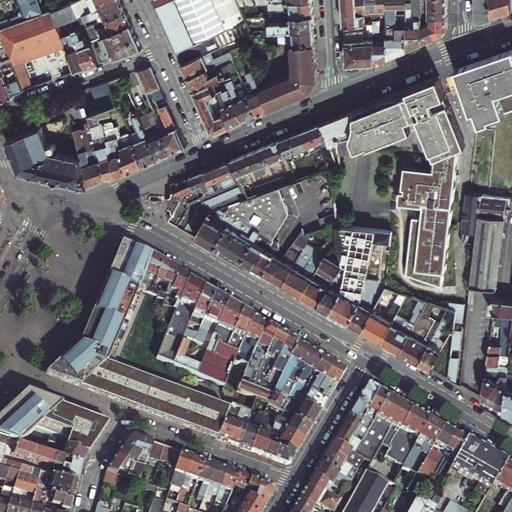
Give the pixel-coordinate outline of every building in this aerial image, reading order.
[(38,14),(34,0),(20,0),(26,19),(38,14)] [(71,19),(83,14),(113,0),(76,0),(53,10),(58,25),(71,19)] [(122,0),(113,0),(83,14),(86,21),(98,15),(101,21),(107,18),(127,10),(125,5),(122,0)] [(154,0),(166,27),(177,50),(215,33),(246,20),(245,18),(240,4),(237,0),(154,0)] [(314,8),(313,0),(308,0),(268,3),(268,10),(286,9),(286,8),(291,8),(291,15),(314,14),(314,8)] [(343,0),(345,25),(366,24),(365,13),(374,12),(388,12),(388,0),(343,0)] [(388,19),(389,31),(389,58),(400,53),(408,50),(407,13),(405,0),(388,0),(388,12),(388,19)] [(423,43),(422,17),(422,6),(421,0),(412,0),(413,9),(415,11),(417,11),(417,13),(407,13),(408,50),(418,45),(423,43)] [(490,17),(494,16),(491,0),(476,0),(477,16),(483,20),(490,17)] [(511,0),(491,0),(494,16),(503,13),(511,10),(511,0)] [(447,5),(425,6),(422,6),(422,17),(436,16),(448,16),(447,12),(447,5)] [(57,63),(62,76),(75,71),(64,41),(58,25),(53,10),(53,9),(38,14),(26,19),(13,23),(0,28),(0,73),(16,68),(24,90),(53,80),(50,72),(31,79),(30,74),(27,75),(22,62),(60,48),(64,60),(57,63)] [(127,10),(107,18),(110,23),(97,29),(95,23),(88,27),(93,39),(102,35),(132,22),(130,17),(127,10)] [(389,58),(389,31),(381,31),(380,20),(388,19),(388,12),(374,12),(375,40),(375,64),(383,60),(389,58)] [(315,21),(314,14),(291,15),(269,16),(270,30),(276,30),(315,27),(315,21)] [(437,37),(436,16),(422,17),(423,43),(429,41),(437,37)] [(448,28),(448,16),(436,16),(437,37),(443,35),(444,34),(448,28)] [(0,28),(13,23),(12,20),(6,18),(0,20),(0,28)] [(215,33),(177,50),(180,58),(182,63),(211,49),(251,31),(246,20),(215,33)] [(132,22),(102,35),(106,43),(96,48),(101,62),(143,47),(138,34),(132,22)] [(316,37),(315,27),(276,30),(276,35),(287,35),(288,40),(277,41),(278,46),(282,45),(316,43),(316,37)] [(88,67),(77,37),(75,29),(72,30),(73,33),(69,34),(71,39),(64,41),(75,71),(82,69),(88,67)] [(96,48),(93,42),(88,43),(84,34),(77,37),(88,67),(95,64),(101,62),(96,48)] [(375,64),(375,40),(346,42),(347,65),(363,64),(375,64)] [(318,70),(316,43),(282,45),(285,71),(259,83),(270,108),(287,101),(310,91),(314,89),(318,80),(318,70)] [(215,57),(211,49),(182,63),(186,71),(188,76),(216,63),(233,56),(234,56),(231,50),(215,57)] [(464,86),(473,110),(477,109),(482,122),(492,119),(491,116),(511,107),(511,49),(510,50),(485,58),(457,69),(464,86)] [(220,71),(216,63),(188,76),(192,84),(194,88),(212,80),(218,78),(225,74),(231,72),(238,69),(235,61),(223,66),(222,68),(222,70),(220,71)] [(151,65),(137,70),(143,83),(147,93),(161,87),(151,65)] [(270,108),(259,83),(252,66),(246,69),(252,82),(245,85),(257,114),(264,111),(270,108)] [(9,95),(24,90),(16,68),(0,73),(0,81),(3,80),(9,95)] [(257,114),(245,85),(237,89),(236,86),(237,84),(231,72),(225,74),(245,119),(251,117),(257,114)] [(245,119),(225,74),(218,78),(223,89),(217,92),(231,125),(239,122),(245,119)] [(109,80),(119,102),(132,96),(123,75),(109,80)] [(400,91),(391,94),(370,103),(355,109),(352,137),(357,149),(363,146),(367,145),(368,147),(412,129),(408,119),(420,114),(424,124),(439,156),(437,169),(407,168),(406,191),(409,192),(409,194),(404,194),(403,207),(428,208),(427,220),(418,220),(415,277),(452,285),(453,271),(454,271),(456,246),(459,194),(462,145),(470,142),(447,92),(439,76),(400,91)] [(0,98),(9,95),(3,80),(0,81),(0,98)] [(231,125),(217,92),(212,80),(194,88),(212,129),(218,131),(225,128),(231,125)] [(186,145),(168,104),(160,108),(168,126),(169,125),(171,130),(164,133),(172,151),(180,148),(186,145)] [(113,105),(91,110),(92,118),(93,124),(103,121),(107,139),(108,138),(118,136),(118,127),(114,128),(114,122),(106,124),(106,121),(102,121),(102,118),(112,116),(113,105)] [(132,133),(145,164),(153,160),(159,158),(141,116),(138,109),(132,111),(137,122),(135,123),(138,130),(132,133)] [(337,117),(322,123),(330,144),(338,164),(341,164),(337,141),(350,138),(352,137),(355,109),(350,111),(337,117)] [(164,133),(154,110),(141,116),(159,158),(166,154),(172,151),(164,133)] [(408,119),(412,129),(424,124),(420,114),(408,119)] [(83,124),(75,126),(81,158),(79,157),(87,185),(88,186),(101,181),(106,179),(93,124),(92,118),(86,119),(87,125),(83,125),(83,124)] [(112,177),(116,176),(122,174),(126,172),(118,136),(108,138),(107,139),(103,121),(93,124),(106,179),(112,177)] [(311,153),(330,144),(322,123),(312,127),(302,131),(311,153)] [(51,177),(87,185),(79,157),(58,153),(55,144),(49,146),(42,126),(8,138),(20,169),(21,171),(51,177)] [(137,167),(145,164),(132,133),(131,131),(118,136),(126,172),(137,167)] [(311,153),(302,131),(293,135),(280,140),(287,156),(289,161),(311,153)] [(239,177),(242,183),(245,182),(242,174),(254,169),(257,177),(267,173),(264,165),(287,156),(280,140),(260,148),(232,160),(239,177)] [(210,181),(213,188),(239,177),(232,160),(218,165),(205,170),(210,181)] [(344,182),(341,164),(338,164),(331,167),(333,184),(344,182)] [(191,176),(199,195),(200,198),(205,196),(204,193),(204,192),(206,191),(213,188),(210,181),(205,170),(198,173),(191,176)] [(289,248),(297,236),(303,229),(305,235),(326,225),(311,175),(297,180),(258,195),(248,198),(252,208),(252,209),(256,210),(277,201),(289,248)] [(255,187),(258,195),(297,180),(295,175),(284,179),(283,177),(255,187)] [(176,189),(178,195),(185,192),(189,202),(200,198),(199,195),(191,176),(183,179),(173,184),(176,189)] [(185,192),(178,195),(181,201),(174,212),(170,220),(184,228),(198,236),(212,212),(222,208),(242,201),(248,198),(242,183),(239,177),(213,188),(206,191),(204,192),(204,193),(205,196),(200,198),(189,202),(185,192)] [(181,201),(178,195),(176,189),(173,191),(173,192),(173,193),(173,194),(172,195),(170,196),(170,200),(169,206),(170,207),(171,208),(172,209),(173,210),(173,211),(174,212),(181,201)] [(478,247),(474,286),(493,288),(499,289),(502,257),(507,198),(469,194),(464,246),(478,247)] [(208,242),(217,247),(234,215),(222,208),(212,212),(198,236),(208,242)] [(257,228),(251,238),(246,235),(250,229),(249,228),(253,222),(236,212),(234,215),(217,247),(230,254),(241,261),(253,241),(256,242),(262,231),(258,229),(257,228)] [(374,245),(377,230),(364,228),(338,223),(339,231),(340,240),(343,263),(346,264),(344,288),(330,312),(341,319),(348,323),(362,299),(364,291),(374,245)] [(307,242),(305,235),(303,229),(297,236),(307,242)] [(392,233),(377,230),(374,245),(391,246),(392,233)] [(332,249),(340,240),(339,231),(324,244),(332,249)] [(280,241),(269,235),(268,238),(269,239),(252,268),(260,272),(265,275),(277,254),(281,248),(280,241)] [(261,245),(256,242),(253,241),(241,261),(248,265),(252,268),(269,239),(268,238),(266,237),(261,245)] [(312,303),(319,306),(343,263),(340,240),(332,249),(326,254),(301,296),(312,303)] [(315,252),(319,248),(307,242),(304,247),(309,250),(304,260),(306,261),(301,269),(304,271),(315,252)] [(133,253),(114,244),(107,260),(103,270),(97,283),(93,294),(87,308),(81,321),(76,333),(70,348),(61,356),(40,376),(44,377),(54,381),(68,386),(137,411),(180,427),(216,440),(223,422),(228,409),(107,363),(136,297),(138,291),(151,260),(133,253)] [(292,291),(304,271),(301,269),(306,261),(304,260),(309,250),(304,247),(301,252),(283,285),(288,288),(292,291)] [(283,258),(271,279),(283,285),(301,252),(298,251),(297,253),(294,251),(290,257),(290,259),(291,259),(290,262),(283,258)] [(301,296),(326,254),(322,251),(321,253),(319,252),(311,265),(309,263),(304,271),(292,291),(298,294),(301,296)] [(269,277),(271,279),(283,258),(277,254),(265,275),(269,277)] [(153,287),(158,276),(162,265),(157,262),(151,259),(151,260),(138,291),(149,296),(153,287)] [(343,263),(319,306),(327,311),(330,312),(344,288),(346,264),(343,263)] [(164,278),(168,269),(166,267),(162,265),(158,276),(164,278)] [(170,270),(168,269),(164,278),(159,290),(160,291),(159,295),(165,298),(167,293),(170,294),(179,275),(170,270)] [(179,275),(170,294),(168,299),(166,304),(176,309),(188,280),(184,278),(179,275)] [(159,290),(164,278),(158,276),(153,287),(159,290)] [(193,315),(203,289),(199,286),(188,280),(176,309),(156,358),(172,365),(178,350),(170,346),(181,320),(189,323),(193,315)] [(203,322),(214,295),(207,291),(203,289),(193,315),(201,318),(200,321),(203,322)] [(382,342),(393,322),(387,318),(389,315),(386,313),(386,309),(389,305),(400,310),(407,296),(386,290),(374,311),(363,331),(370,335),(382,342)] [(372,295),(364,291),(362,299),(348,323),(353,325),(363,331),(374,311),(368,308),(370,305),(372,295)] [(188,339),(209,347),(227,303),(223,300),(214,295),(203,322),(198,334),(186,330),(178,350),(172,365),(197,375),(200,368),(183,362),(190,344),(187,343),(188,339)] [(511,312),(511,299),(495,297),(493,300),(492,309),(496,310),(511,312)] [(397,316),(393,322),(382,342),(392,347),(401,352),(417,322),(428,303),(425,302),(420,300),(414,311),(414,314),(409,323),(407,324),(405,324),(405,323),(406,321),(397,316)] [(234,364),(238,353),(228,349),(243,312),(238,309),(227,303),(209,347),(200,368),(197,375),(224,387),(234,364)] [(428,303),(417,322),(401,352),(413,359),(420,363),(430,344),(440,327),(442,323),(431,317),(437,305),(428,303)] [(458,312),(450,309),(442,322),(455,327),(458,312)] [(228,349),(238,353),(240,349),(235,347),(239,338),(244,340),(253,318),(249,315),(243,312),(228,349)] [(244,340),(240,349),(238,353),(234,364),(237,366),(239,366),(240,365),(247,368),(265,325),(261,322),(253,318),(244,340)] [(265,325),(247,368),(237,392),(259,401),(263,392),(265,388),(259,385),(254,383),(258,374),(272,340),(273,339),(276,331),(270,327),(265,325)] [(440,327),(430,344),(420,363),(427,367),(432,369),(446,342),(439,338),(443,329),(440,327)] [(283,335),(276,331),(273,339),(272,340),(258,374),(263,376),(259,385),(265,388),(266,388),(288,338),(283,335)] [(285,364),(298,344),(292,340),(288,338),(266,388),(274,391),(285,364)] [(503,345),(493,343),(491,366),(497,366),(497,364),(502,364),(503,345)] [(302,346),(298,344),(285,364),(274,391),(272,395),(272,397),(275,399),(277,397),(279,393),(284,385),(294,391),(316,354),(311,351),(302,346)] [(318,355),(316,354),(294,391),(292,394),(291,396),(289,399),(292,402),(296,404),(297,400),(295,399),(302,387),(305,389),(323,358),(318,355)] [(457,380),(462,358),(452,356),(447,378),(457,380)] [(309,407),(334,364),(329,361),(323,358),(305,389),(297,400),(302,404),(309,407)] [(342,369),(334,364),(309,407),(320,414),(346,371),(342,369)] [(508,386),(502,382),(503,369),(490,368),(487,400),(494,404),(505,410),(508,386)] [(365,412),(378,390),(375,388),(369,385),(365,386),(349,414),(357,419),(360,421),(362,419),(359,417),(362,411),(365,412)] [(370,427),(388,395),(382,392),(378,390),(365,412),(362,419),(360,421),(358,424),(368,430),(370,427)] [(100,436),(110,422),(78,411),(24,391),(15,399),(4,409),(0,412),(0,438),(16,444),(40,425),(68,434),(62,453),(65,453),(68,446),(78,449),(77,451),(88,454),(93,447),(95,443),(100,436)] [(272,397),(272,395),(263,392),(259,401),(268,405),(272,397)] [(400,429),(411,408),(404,404),(388,395),(370,427),(385,436),(395,442),(396,435),(400,429)] [(275,408),(279,410),(284,401),(277,397),(275,399),(272,397),(268,405),(275,408)] [(307,411),(301,407),(296,414),(288,409),(287,411),(285,414),(311,430),(314,425),(319,418),(307,411)] [(320,414),(309,407),(307,411),(319,418),(320,414)] [(420,413),(411,408),(400,429),(408,433),(404,440),(414,445),(429,418),(420,413)] [(311,430),(285,414),(283,413),(281,411),(273,424),(304,443),(309,434),(311,430)] [(245,427),(244,430),(238,447),(244,450),(250,452),(263,419),(258,417),(257,420),(256,419),(252,429),(245,427)] [(361,442),(368,430),(358,424),(355,422),(347,417),(343,423),(340,429),(361,442)] [(263,418),(263,419),(250,452),(257,454),(262,456),(266,444),(268,440),(269,436),(270,435),(265,433),(268,421),(263,418)] [(432,446),(443,426),(438,423),(429,418),(414,445),(403,464),(410,468),(409,469),(417,473),(432,446)] [(227,444),(234,426),(223,422),(216,440),(223,442),(227,444)] [(281,443),(297,454),(301,447),(304,443),(273,424),(272,429),(281,435),(278,441),(281,443)] [(244,430),(234,426),(227,444),(233,446),(238,447),(244,430)] [(450,430),(443,426),(432,446),(437,449),(428,465),(431,467),(430,469),(433,470),(443,452),(441,451),(447,441),(449,442),(454,433),(450,430)] [(361,442),(340,429),(336,435),(333,441),(346,449),(349,443),(355,447),(354,449),(356,450),(361,442)] [(461,437),(454,433),(449,442),(447,441),(441,451),(443,452),(433,470),(436,472),(437,470),(440,471),(449,455),(455,458),(465,439),(461,437)] [(122,447),(143,455),(146,456),(148,457),(153,443),(142,439),(134,436),(129,438),(126,441),(122,447)] [(395,442),(385,436),(370,463),(368,466),(367,468),(377,474),(395,442)] [(3,455),(5,450),(6,444),(16,447),(16,444),(0,438),(0,467),(8,470),(29,476),(32,469),(2,461),(3,455)] [(455,458),(450,467),(455,470),(476,482),(468,496),(480,503),(492,483),(505,461),(489,452),(465,439),(455,458)] [(274,460),(281,443),(278,441),(275,440),(273,447),(266,444),(262,456),(268,458),(274,460)] [(330,445),(326,452),(336,458),(337,456),(346,461),(347,459),(353,462),(355,460),(361,463),(362,462),(363,459),(355,454),(346,449),(333,441),(330,445)] [(160,460),(164,447),(153,443),(148,457),(147,458),(159,462),(160,460)] [(297,454),(281,443),(274,460),(286,465),(291,464),(295,457),(297,454)] [(14,452),(16,447),(6,444),(5,450),(14,452)] [(24,456),(26,447),(22,446),(16,444),(16,447),(14,452),(14,453),(19,454),(24,456)] [(55,457),(64,460),(81,465),(86,457),(88,454),(77,451),(78,449),(68,446),(65,453),(62,453),(56,451),(53,450),(52,456),(55,457)] [(26,447),(24,456),(29,458),(33,459),(36,450),(33,449),(26,447)] [(143,455),(122,447),(119,452),(115,458),(139,466),(143,455)] [(181,453),(164,447),(160,460),(168,463),(167,464),(176,468),(181,453)] [(45,454),(36,450),(33,459),(38,461),(43,462),(45,454)] [(323,457),(320,463),(351,481),(353,477),(347,473),(349,470),(343,466),(345,462),(346,461),(337,456),(336,458),(326,452),(323,457)] [(189,456),(181,453),(176,468),(169,491),(178,495),(185,476),(184,476),(188,466),(190,467),(193,458),(189,456)] [(52,456),(47,454),(45,454),(43,462),(45,463),(52,465),(55,457),(52,456)] [(64,460),(55,457),(52,465),(57,467),(61,468),(64,460)] [(118,475),(122,476),(124,471),(132,474),(131,476),(128,475),(127,478),(131,479),(138,481),(143,468),(139,466),(115,458),(111,464),(106,471),(118,475)] [(199,460),(193,458),(190,467),(188,466),(184,476),(185,476),(178,495),(175,504),(178,505),(182,506),(192,478),(198,481),(205,462),(199,460)] [(81,465),(64,460),(61,468),(61,471),(68,474),(78,477),(80,469),(81,465)] [(511,465),(505,461),(492,483),(505,491),(493,511),(502,511),(511,496),(511,465)] [(210,464),(205,462),(198,481),(203,483),(193,510),(197,511),(198,511),(209,484),(208,484),(212,475),(214,476),(217,466),(210,464)] [(351,481),(320,463),(317,467),(313,474),(328,484),(331,485),(335,479),(340,482),(348,487),(351,481)] [(410,468),(403,464),(392,483),(395,485),(406,491),(417,473),(409,469),(410,468)] [(224,469),(217,466),(214,476),(212,475),(208,484),(209,484),(198,511),(211,511),(215,504),(211,503),(216,487),(220,489),(227,470),(224,469)] [(378,474),(377,474),(367,468),(366,470),(377,476),(378,474)] [(29,476),(8,470),(4,482),(3,486),(4,487),(18,491),(34,496),(35,492),(42,494),(48,495),(72,501),(75,491),(76,484),(66,481),(58,478),(32,469),(29,476)] [(233,472),(227,470),(220,489),(216,501),(221,503),(222,501),(227,503),(229,499),(231,494),(233,490),(234,487),(240,475),(233,472)] [(370,487),(377,476),(366,470),(363,476),(360,481),(370,487)] [(60,474),(58,478),(66,481),(76,484),(77,480),(78,477),(68,474),(61,471),(60,474)] [(118,475),(106,471),(103,481),(116,485),(118,475)] [(328,484),(313,474),(310,479),(306,486),(337,505),(341,498),(325,489),(328,484)] [(377,476),(388,482),(388,481),(378,474),(377,476)] [(240,475),(234,487),(238,489),(245,494),(250,479),(247,477),(240,475)] [(388,482),(377,476),(370,487),(381,493),(385,487),(388,482)] [(273,487),(250,479),(245,494),(247,495),(265,507),(270,498),(275,491),(273,487)] [(337,488),(340,482),(335,479),(331,485),(337,488)] [(356,488),(354,492),(364,498),(370,487),(360,481),(356,488)] [(333,511),(337,505),(306,486),(303,491),(298,499),(313,508),(317,502),(332,511),(333,511)] [(4,487),(3,490),(1,495),(11,498),(9,503),(6,511),(18,511),(22,497),(16,495),(18,491),(4,487)] [(381,493),(370,487),(364,498),(375,504),(379,497),(381,493)] [(29,511),(34,496),(18,491),(16,495),(22,497),(18,511),(29,511)] [(38,507),(42,494),(35,492),(34,496),(29,511),(42,511),(44,509),(38,507)] [(364,498),(354,492),(351,497),(348,503),(358,508),(364,498)] [(262,511),(263,510),(265,507),(247,495),(243,503),(242,500),(235,496),(231,494),(229,499),(250,511),(262,511)] [(72,501),(48,495),(47,500),(49,500),(48,503),(51,504),(57,506),(61,507),(60,509),(70,511),(71,506),(72,501)] [(379,511),(394,511),(399,502),(389,496),(379,511)] [(511,511),(511,496),(502,511),(511,511)] [(432,511),(438,502),(432,500),(429,505),(417,498),(416,497),(407,511),(423,511),(425,510),(428,511),(432,511)] [(375,504),(364,498),(358,508),(364,511),(370,511),(373,509),(375,504)] [(250,511),(229,499),(227,503),(227,504),(237,510),(239,509),(237,511),(250,511)] [(311,511),(313,508),(298,499),(295,504),(290,511),(311,511)] [(6,511),(9,503),(0,500),(0,511),(6,511)] [(176,511),(178,505),(175,504),(166,501),(163,511),(176,511)] [(108,511),(109,510),(101,507),(102,503),(98,502),(95,511),(108,511)] [(443,511),(467,511),(450,502),(443,511)] [(356,511),(358,508),(348,503),(346,506),(342,511),(356,511)]
